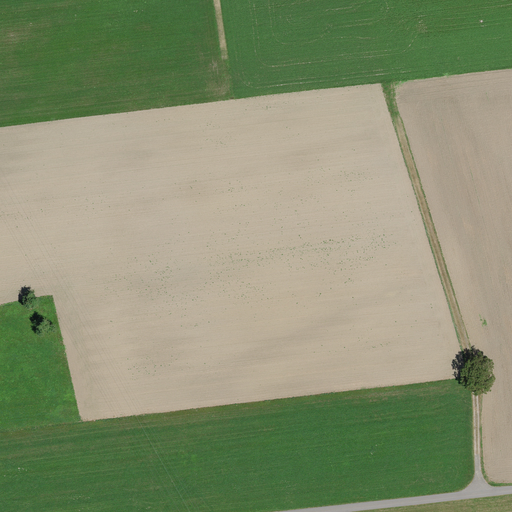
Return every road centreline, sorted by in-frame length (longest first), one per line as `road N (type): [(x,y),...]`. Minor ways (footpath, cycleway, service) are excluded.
road 1 (track): [(478,496),(473,382),(408,166)]
road 2 (unclassified): [(511,491),(332,511)]
